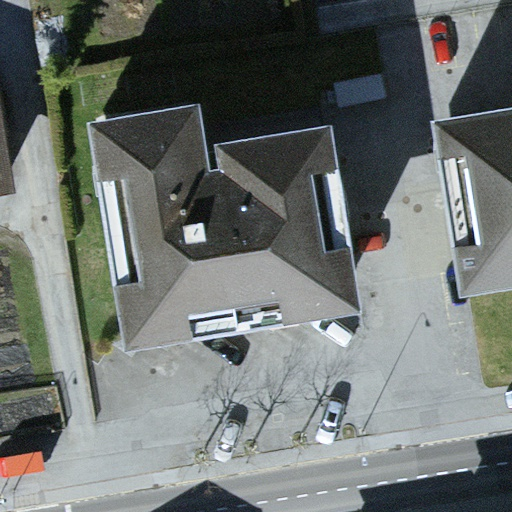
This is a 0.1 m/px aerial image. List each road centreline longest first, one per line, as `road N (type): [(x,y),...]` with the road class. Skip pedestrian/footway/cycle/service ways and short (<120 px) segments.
road 1 (unknown): [(76,401),(451,344)]
road 2 (unknown): [(451,344),(420,123),(432,99),(459,80),(511,66)]
road 3 (primary): [(511,462),(207,511)]
road 4 (unknown): [(473,468),(451,344)]
